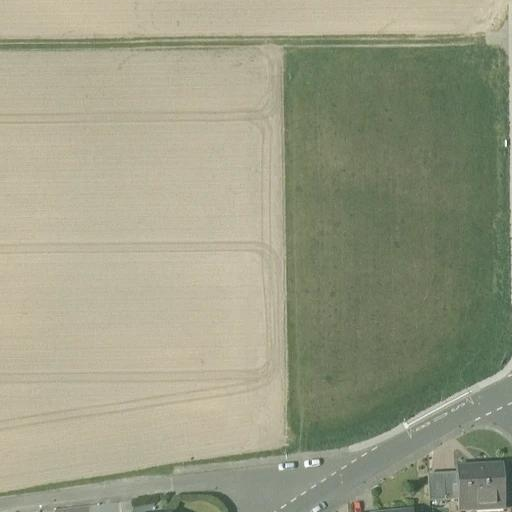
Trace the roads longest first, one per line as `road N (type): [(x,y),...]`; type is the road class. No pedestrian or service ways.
road 1 (track): [(511,37),(0,42)]
road 2 (residential): [(306,503),(262,484),(148,485),(0,505)]
road 3 (residential): [(511,393),(306,503)]
